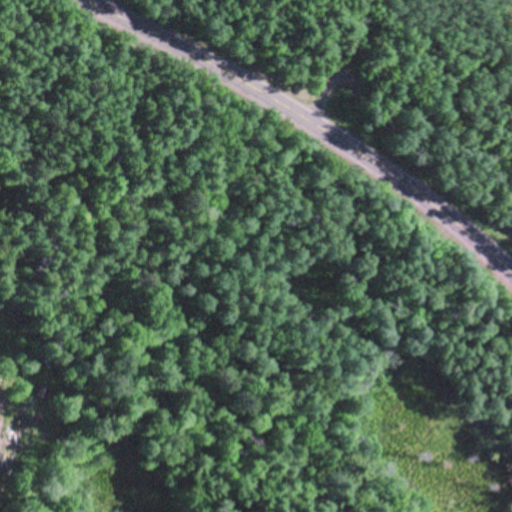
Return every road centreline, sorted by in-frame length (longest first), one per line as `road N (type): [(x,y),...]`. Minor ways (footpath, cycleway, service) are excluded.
road 1 (secondary): [(202,59),(413,190),(511,275)]
road 2 (secondary): [(87,0),(202,59)]
